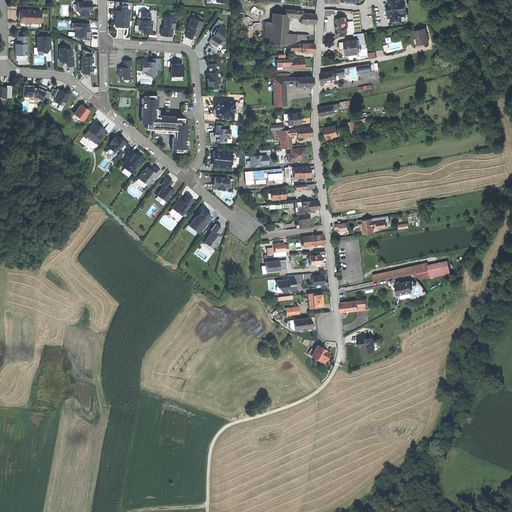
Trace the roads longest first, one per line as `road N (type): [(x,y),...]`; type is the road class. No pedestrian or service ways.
road 1 (residential): [(321,0),(314,126),(327,229)]
road 2 (track): [(339,361),(318,392),(293,407),(223,428),(209,458),(208,511)]
road 3 (residential): [(186,178),(202,148),(192,55),(103,42)]
road 4 (residential): [(327,229),(339,361)]
